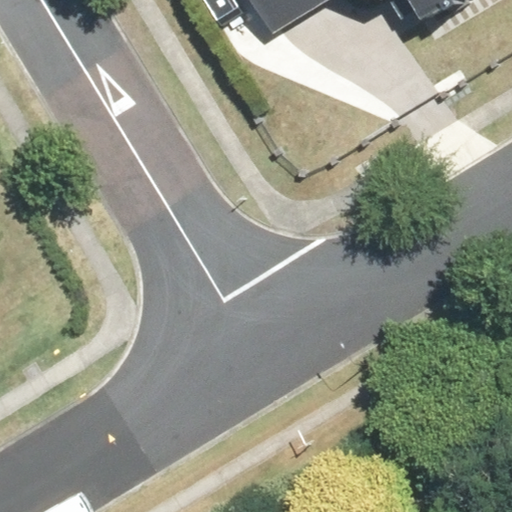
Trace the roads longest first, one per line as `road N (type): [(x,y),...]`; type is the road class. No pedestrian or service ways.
road 1 (residential): [(251,360),(36,0)]
road 2 (residential): [(511,201),(251,360)]
road 3 (residential): [(251,360),(2,511)]
